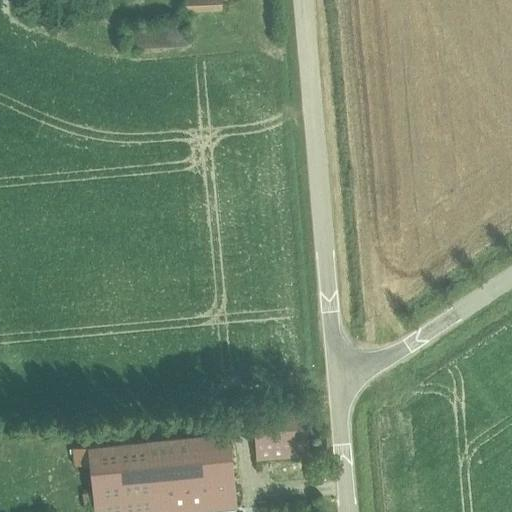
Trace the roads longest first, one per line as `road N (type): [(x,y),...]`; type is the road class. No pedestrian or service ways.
road 1 (unclassified): [(338,377),(310,0)]
road 2 (unclassified): [(338,377),(413,347),(511,280)]
road 3 (unclassified): [(349,511),(338,377)]
